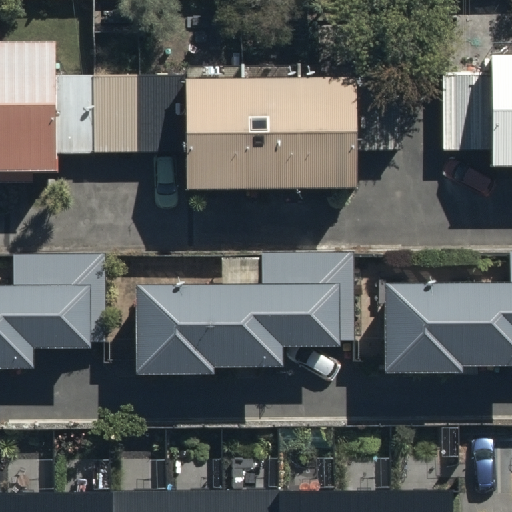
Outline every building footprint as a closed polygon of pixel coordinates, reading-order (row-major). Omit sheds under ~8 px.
[(53,40),(0,40),(0,169),(54,169),(54,153),(179,153),(179,187),(350,186),(350,151),(397,151),(396,86),(349,86),(349,78),(180,78),(180,72),(53,73),(53,40)] [(483,53),(483,70),(436,70),(436,149),(481,149),(482,166),(511,165),(511,41),(488,41),(488,53),(483,53)] [(11,284),(0,283),(0,366),(26,366),(26,348),(85,347),(85,343),(104,342),(102,252),(10,253),(11,284)] [(355,253),(259,252),(258,285),(137,282),(130,281),(130,373),(208,374),(208,367),(275,367),(276,347),(333,348),(333,341),(354,341),(355,253)] [(506,281),(378,282),(379,372),(455,372),(455,365),(511,363),(511,253),(507,254),(506,281)] [(444,511),(445,488),(0,489),(0,511),(444,511)]
